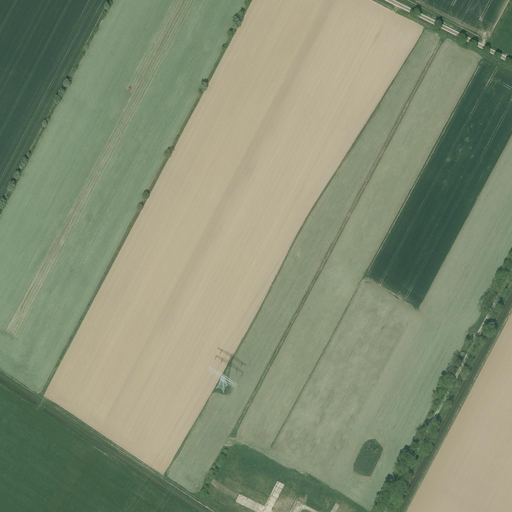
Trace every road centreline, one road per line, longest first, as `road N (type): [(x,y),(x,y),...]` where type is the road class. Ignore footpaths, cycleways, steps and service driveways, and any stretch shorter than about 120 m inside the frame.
road 1 (motorway): [(489,44),(259,425)]
road 2 (motorway): [(246,476),(435,156)]
road 3 (unclassified): [(384,511),(511,271)]
road 4 (motorway): [(435,156),(511,34)]
road 5 (unclassified): [(511,62),(388,0)]
road 6 (motorway): [(435,156),(511,59)]
